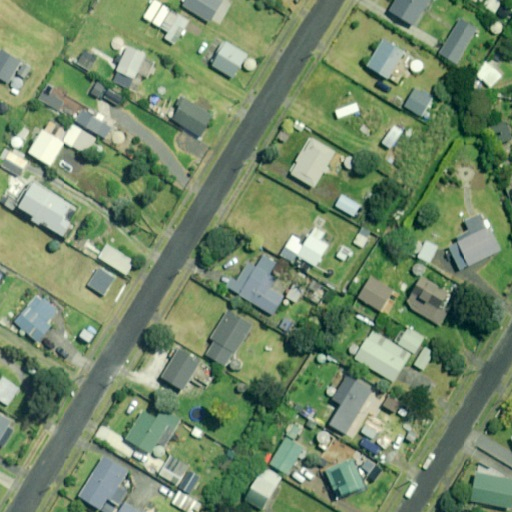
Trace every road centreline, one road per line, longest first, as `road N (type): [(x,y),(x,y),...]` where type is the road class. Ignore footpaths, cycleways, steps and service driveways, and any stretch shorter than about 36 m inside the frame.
road 1 (residential): [(19,511),(331,0)]
road 2 (residential): [(408,511),(511,339)]
